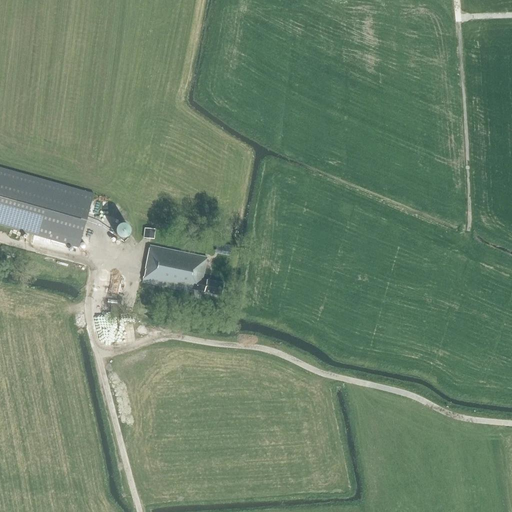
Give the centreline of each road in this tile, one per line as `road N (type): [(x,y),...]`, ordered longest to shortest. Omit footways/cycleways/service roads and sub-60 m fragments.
road 1 (track): [(97,355),(161,334),(254,347),(464,419),(511,423)]
road 2 (track): [(98,264),(90,321),(139,511)]
road 3 (track): [(468,231),(457,17)]
